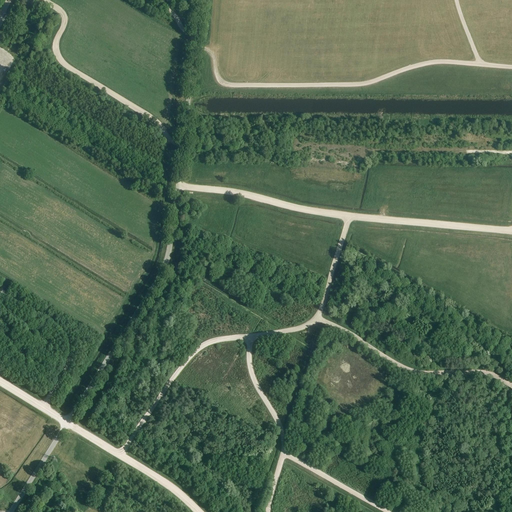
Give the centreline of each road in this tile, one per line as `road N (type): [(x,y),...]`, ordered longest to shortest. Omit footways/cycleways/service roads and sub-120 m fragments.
road 1 (track): [(159,0),(185,39),(210,47),(223,84),(363,83),(447,61),(511,66)]
road 2 (track): [(349,216),(317,319),(248,337),(252,376),(284,447),(268,511)]
road 3 (track): [(511,230),(349,216),(177,186)]
road 4 (track): [(198,511),(177,490),(0,381)]
road 5 (track): [(183,138),(62,63),(55,46),(62,14),(41,0)]
road 6 (unknown): [(317,319),(423,374),(486,373),(511,385)]
road 7 (track): [(248,337),(212,341),(192,355),(121,455)]
road 8 (unknown): [(0,291),(68,339),(65,369),(42,407)]
